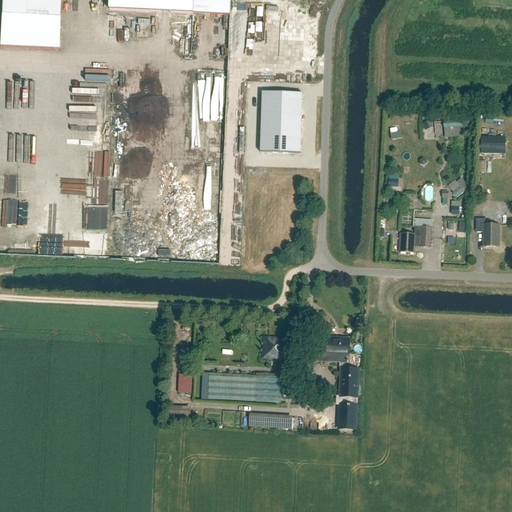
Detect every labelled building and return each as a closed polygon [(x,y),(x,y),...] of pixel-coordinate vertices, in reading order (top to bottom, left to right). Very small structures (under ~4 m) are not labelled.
[(63,0),(111,0),(111,11),(230,16),(230,0),(1,0),(0,38),(0,47),(61,50),(63,0)] [(303,94),(262,93),(260,153),(301,155),(303,94)] [(430,121),(423,124),(425,130),(432,126),(430,121)] [(461,121),(442,123),(443,130),(462,128),(461,121)] [(481,153),(506,154),(506,139),(481,139),(481,153)] [(5,143),(6,162),(15,161),(14,142),(5,143)] [(5,194),(14,194),(14,170),(5,170),(5,194)] [(457,199),(469,188),(465,184),(460,188),(456,184),(450,190),(453,194),(457,199)] [(2,224),(11,225),(15,201),(5,200),(2,224)] [(500,248),(500,226),(487,225),(487,219),(477,219),(477,232),(485,233),(484,247),(500,248)] [(431,247),(432,228),(415,227),(415,235),(400,234),(399,252),(416,253),(416,246),(431,247)] [(285,338),(263,337),(262,359),(284,361),(285,338)] [(320,351),(320,361),(340,362),(339,371),(342,371),(342,370),(346,370),(346,363),(349,363),(349,355),(350,339),(341,339),(326,338),(325,351),(320,351)] [(339,430),(356,431),(359,371),(346,370),(342,370),(342,371),(340,397),(338,397),(337,406),(340,407),(339,430)] [(180,393),(193,393),(193,374),(180,374),(180,393)] [(203,374),(203,400),(283,402),(283,375),(203,374)] [(251,427),(294,428),(295,417),(251,416),(251,427)]
